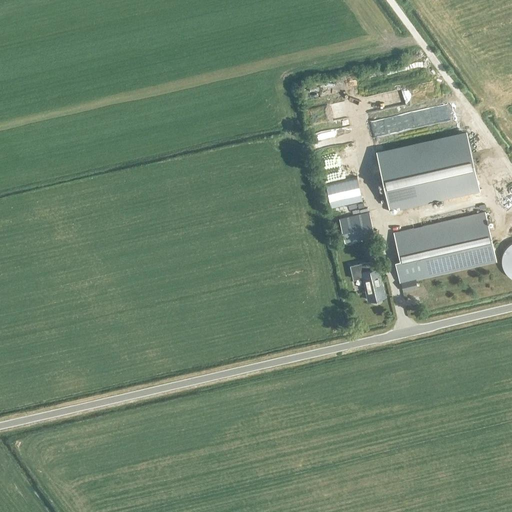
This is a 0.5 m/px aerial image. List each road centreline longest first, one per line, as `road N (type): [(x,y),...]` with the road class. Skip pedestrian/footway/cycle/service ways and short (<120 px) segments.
road 1 (unclassified): [(0,426),(511,308)]
road 2 (track): [(511,171),(390,0)]
